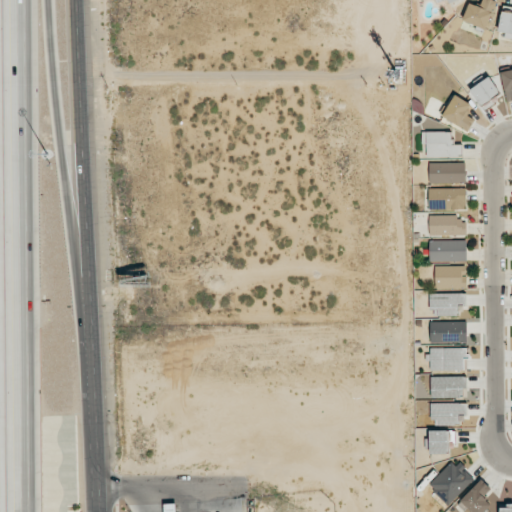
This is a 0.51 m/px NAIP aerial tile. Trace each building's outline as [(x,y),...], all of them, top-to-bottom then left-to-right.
[(470,2),(462,20),(485,30),(497,2),(493,0),(482,0),(480,6),(470,2)] [(511,34),(511,12),(502,11),(498,31),(511,34)] [(511,69),(502,70),(506,101),(511,100),(511,69)] [(501,93),(489,76),(470,90),(481,106),(501,93)] [(466,115),(472,104),(455,95),(442,117),(469,131),(475,120),(466,115)] [(452,131),(422,132),(422,144),(426,144),(426,157),(462,157),(462,144),(452,144),(452,131)] [(429,183),(466,183),(466,162),(429,163),(429,183)] [(466,188),(428,189),(429,210),(466,209),(466,188)] [(466,235),(465,215),(429,216),(430,235),(466,235)] [(466,261),(466,240),(429,240),(430,261),(466,261)] [(435,288),(466,288),(466,266),(435,266),(435,288)] [(438,316),(460,315),(460,309),(466,309),(466,293),(430,294),(430,308),(438,308),(438,316)] [(467,321),(430,322),(430,342),(467,342),(467,321)] [(430,370),(468,370),(468,348),(430,348),(430,370)] [(463,397),(462,387),(467,387),(466,376),(431,377),(431,398),(463,397)] [(431,419),(440,419),(440,422),(467,423),(467,403),(431,403),(431,419)] [(449,454),(449,440),(455,440),(455,431),(430,430),(429,454),(449,454)] [(475,479),(457,459),(429,485),(447,505),(475,479)] [(484,511),(492,503),(488,499),(494,491),(481,479),(460,502),(470,511),(484,511)] [(499,511),(511,511),(511,503),(499,504),(499,511)]
